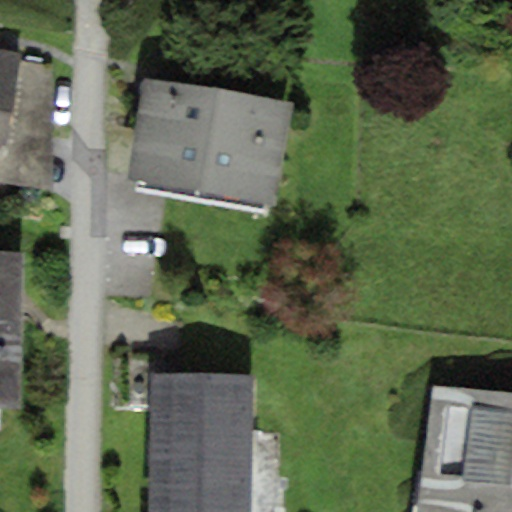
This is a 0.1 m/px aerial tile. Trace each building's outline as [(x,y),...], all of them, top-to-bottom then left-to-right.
[(39,53),(0,47),(0,154),(24,158),(39,53)] [(294,111),(151,88),(134,192),(277,215),(294,111)] [(24,263),(0,263),(0,410),(23,411),(24,263)] [(259,511),(260,377),(167,377),(166,511),(259,511)] [(511,511),(511,401),(439,391),(421,511),(511,511)]
